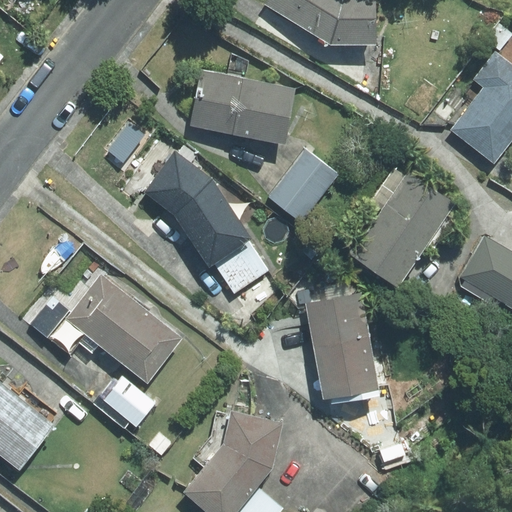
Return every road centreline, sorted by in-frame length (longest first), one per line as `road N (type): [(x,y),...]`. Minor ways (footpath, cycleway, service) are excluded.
road 1 (unknown): [(4,153),(262,359)]
road 2 (residential): [(0,159),(120,0)]
